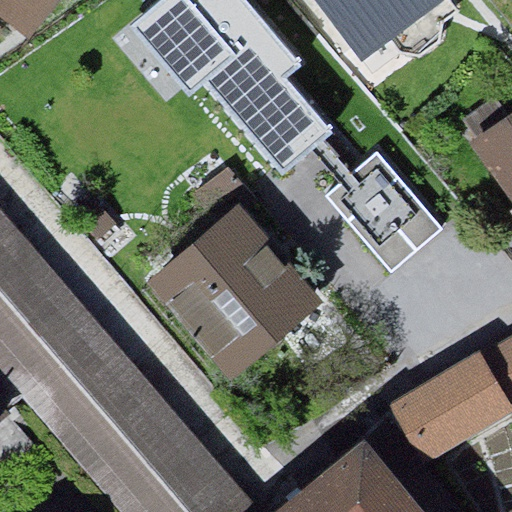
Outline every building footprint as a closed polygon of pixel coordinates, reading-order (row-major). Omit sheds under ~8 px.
[(3,0),(26,19),(42,0),(3,0)] [(248,0),(158,0),(131,24),(189,93),(205,80),(283,172),(333,129),(287,75),(301,62),(248,0)] [(319,0),(350,45),(417,0),(319,0)] [(511,111),(482,134),(511,173),(511,111)] [(377,152),(326,195),(391,272),(442,228),(377,152)] [(233,366),(315,293),(235,204),(153,276),(233,366)] [(0,358),(132,511),(246,511),(257,503),(0,206),(0,358)] [(511,331),(389,404),(420,456),(511,401),(511,331)] [(0,470),(32,444),(0,405),(0,470)] [(426,511),(366,439),(276,511),(426,511)]
